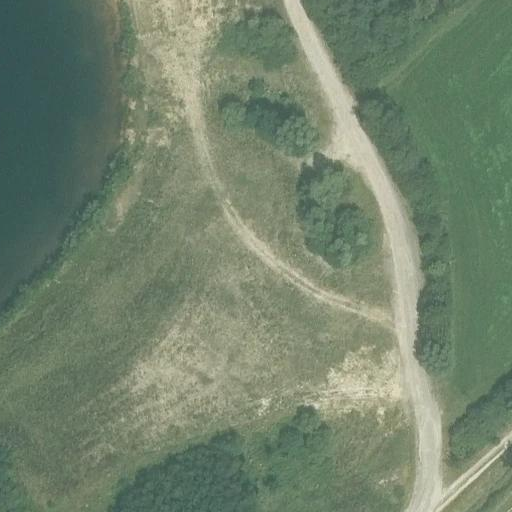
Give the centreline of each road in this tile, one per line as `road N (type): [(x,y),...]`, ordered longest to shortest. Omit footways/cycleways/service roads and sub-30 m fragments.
road 1 (track): [(75,511),(231,437),(410,386),(421,470),(416,511)]
road 2 (track): [(410,386),(396,241),(325,77),(302,0)]
road 3 (track): [(333,96),(165,56)]
road 4 (track): [(417,511),(511,430)]
